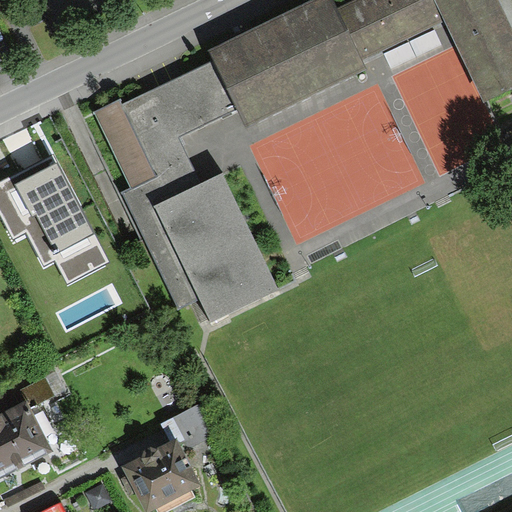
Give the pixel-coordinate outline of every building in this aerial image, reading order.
[(235,112),(245,132),(360,77),(354,66),(445,22),(486,106),(511,93),(511,26),(499,0),(367,0),(329,19),(325,11),(212,65),(212,66),(235,112)] [(91,117),(128,193),(153,181),(164,203),(197,187),(191,174),(175,141),(235,112),(212,66),(118,112),(114,106),(91,117)] [(254,149),(264,171),(279,164),(268,141),(254,149)] [(115,266),(57,147),(0,175),(0,214),(13,240),(27,233),(45,269),(55,264),(67,289),(115,266)] [(196,304),(206,325),(275,292),(218,176),(197,187),(164,203),(133,218),(179,312),(188,308),(196,304)] [(13,391),(22,408),(30,404),(32,407),(56,395),(46,375),(13,391)] [(0,417),(0,475),(53,451),(32,407),(30,404),(22,408),(0,417)] [(122,466),(146,511),(199,484),(175,438),(122,466)]
